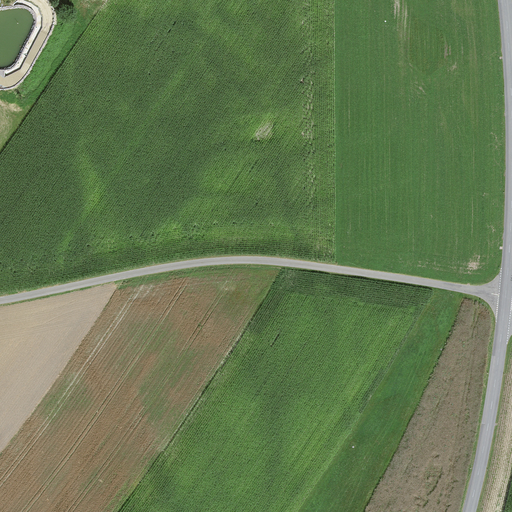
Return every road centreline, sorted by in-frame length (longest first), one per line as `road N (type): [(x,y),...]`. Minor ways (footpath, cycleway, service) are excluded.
road 1 (residential): [(0,299),(175,263),(274,258),(505,296)]
road 2 (tertiary): [(505,296),(510,101),(502,0)]
road 3 (tertiary): [(467,511),(505,296)]
